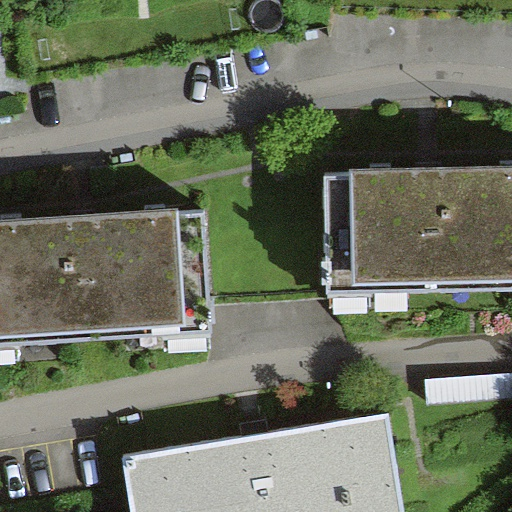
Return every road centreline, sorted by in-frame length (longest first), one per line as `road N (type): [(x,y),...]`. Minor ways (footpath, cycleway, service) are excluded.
road 1 (residential): [(0,151),(382,79),(511,82)]
road 2 (residential): [(511,343),(343,354),(0,414)]
